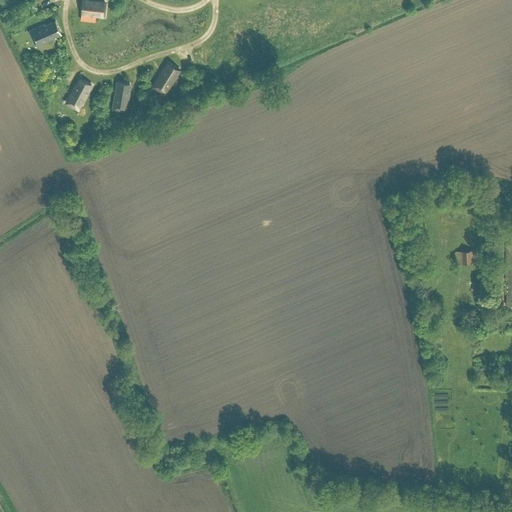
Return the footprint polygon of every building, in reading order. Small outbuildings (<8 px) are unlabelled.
[(90,14),(89,20),(95,21),(95,15),(104,16),(105,2),(91,0),(91,1),(86,0),(83,0),(82,13),(90,14)] [(45,24),(30,31),(36,45),(56,37),(55,36),(61,33),(56,20),(45,25),(45,24)] [(161,74),(153,85),(165,92),(180,69),(169,63),(162,74),(161,74)] [(73,90),(66,102),(79,108),(91,84),(81,78),(74,90),(73,90)] [(117,81),(113,108),(126,110),(129,97),(127,96),(130,83),(117,81)] [(476,248),(455,250),(457,264),(478,262),(476,248)]
